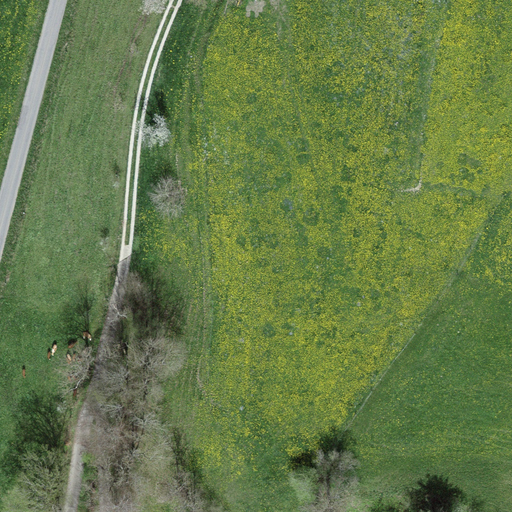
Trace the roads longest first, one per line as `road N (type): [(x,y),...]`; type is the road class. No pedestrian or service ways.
road 1 (track): [(75,483),(119,289),(137,102),(172,0)]
road 2 (unclassified): [(56,0),(0,225)]
